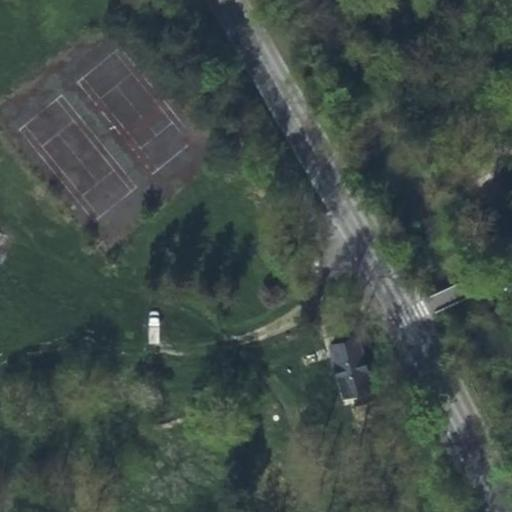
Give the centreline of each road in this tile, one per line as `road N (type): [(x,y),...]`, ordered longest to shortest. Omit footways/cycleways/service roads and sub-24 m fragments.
road 1 (secondary): [(220,0),(353,229),(497,511)]
road 2 (track): [(290,324),(0,354)]
